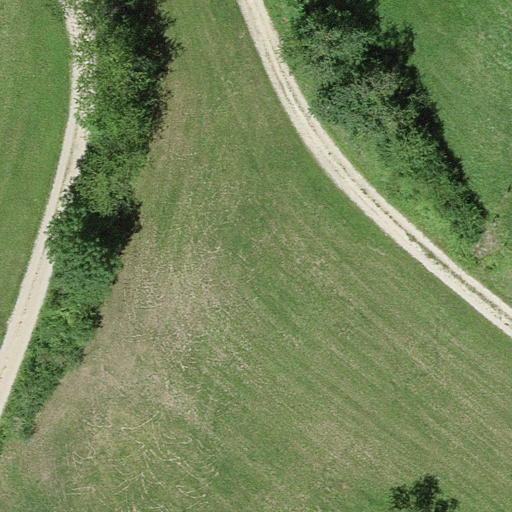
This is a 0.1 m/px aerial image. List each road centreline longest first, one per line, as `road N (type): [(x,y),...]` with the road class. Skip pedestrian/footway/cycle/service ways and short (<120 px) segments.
road 1 (track): [(254,0),(285,101),(333,175),(383,227),(511,331)]
road 2 (track): [(0,361),(60,195),(80,102),(60,0)]
